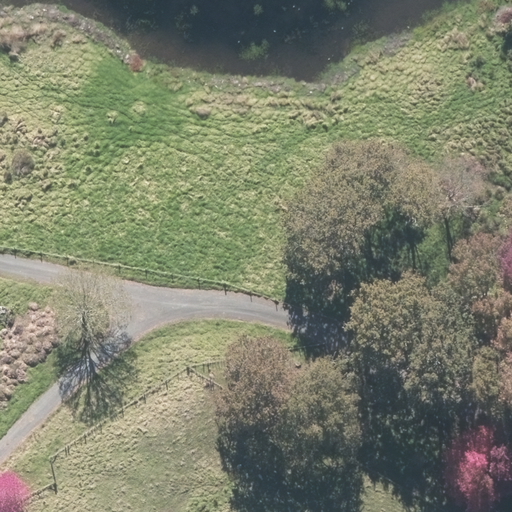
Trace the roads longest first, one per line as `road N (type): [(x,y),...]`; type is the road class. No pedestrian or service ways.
road 1 (track): [(511,335),(0,271)]
road 2 (track): [(157,295),(100,368),(0,453)]
